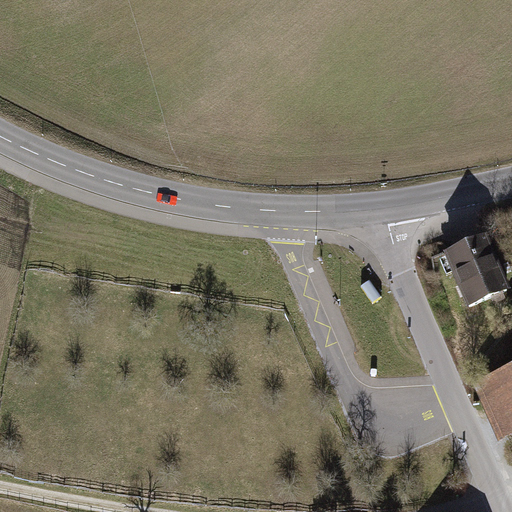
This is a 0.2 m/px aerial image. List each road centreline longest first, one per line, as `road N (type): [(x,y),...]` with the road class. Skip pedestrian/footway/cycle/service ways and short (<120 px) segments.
road 1 (secondary): [(0,135),(96,177),(194,202),(323,212),(375,207)]
road 2 (residential): [(495,494),(375,207)]
road 3 (secondary): [(375,207),(511,182)]
road 4 (track): [(135,511),(0,487)]
